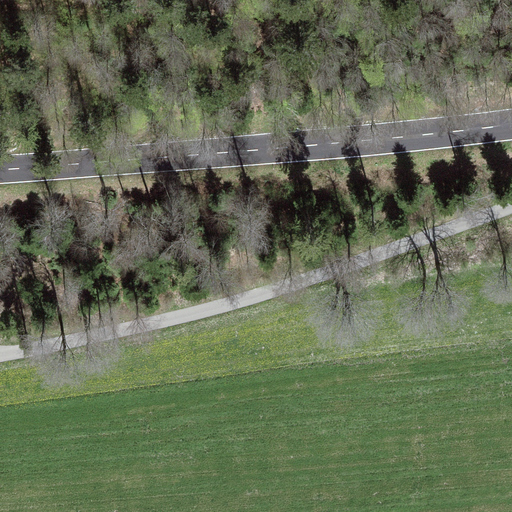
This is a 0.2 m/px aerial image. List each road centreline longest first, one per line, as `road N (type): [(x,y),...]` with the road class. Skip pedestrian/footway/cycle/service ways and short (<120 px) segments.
road 1 (track): [(0,351),(321,274),(511,207)]
road 2 (tertiary): [(0,170),(511,122)]
